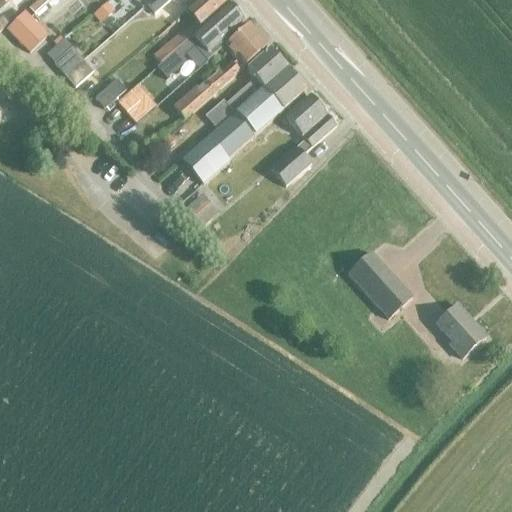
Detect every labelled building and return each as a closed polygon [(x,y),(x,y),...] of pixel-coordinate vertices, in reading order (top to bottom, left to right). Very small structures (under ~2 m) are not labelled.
[(0,0),(0,13),(14,0),(0,0)] [(42,0),(29,12),(34,19),(55,0),(42,0)] [(153,0),(145,7),(153,16),(172,0),(153,0)] [(169,45),(152,59),(159,67),(174,54),(187,43),(229,7),(222,0),(200,0),(185,14),(195,25),(182,36),(181,35),(169,45)] [(105,6),(93,17),(101,26),(113,15),(105,6)] [(159,67),(155,71),(165,81),(186,63),(182,59),(193,49),(206,65),(220,53),(224,49),(220,44),(243,24),(229,7),(187,43),(174,54),(159,67)] [(29,55),(46,38),(23,15),(6,32),(29,55)] [(183,123),(267,50),(247,28),(224,49),(220,53),(223,57),(227,53),(236,63),(232,67),(231,66),(219,77),(218,76),(198,93),(195,90),(172,110),(183,123)] [(82,63),(71,51),(53,66),(63,78),(82,63)] [(260,95),(286,72),(269,53),(246,73),(253,82),(225,107),(234,117),(260,95)] [(92,75),(82,63),(63,78),(74,90),(92,75)] [(286,72),(260,95),(279,116),(305,93),(286,72)] [(104,112),(125,93),(115,83),(94,101),(104,112)] [(135,127),(155,109),(137,88),(116,106),(135,127)] [(234,117),(253,139),(279,116),(260,95),(234,117)] [(296,151),(270,173),(284,190),(310,167),(302,158),(336,129),(309,99),(284,121),(304,143),(296,151)] [(234,117),(207,140),(226,162),(253,139),(234,117)] [(167,137),(149,153),(157,162),(175,146),(167,137)] [(0,149),(0,165),(7,168),(14,142),(3,139),(0,149)] [(207,140),(180,164),(198,186),(226,162),(207,140)] [(137,162),(144,157),(138,150),(132,156),(137,162)] [(202,196),(183,212),(199,231),(218,216),(202,196)] [(371,256),(347,278),(387,322),(411,301),(371,256)] [(460,363),(484,342),(455,310),(434,329),(450,347),(447,349),(460,363)]
